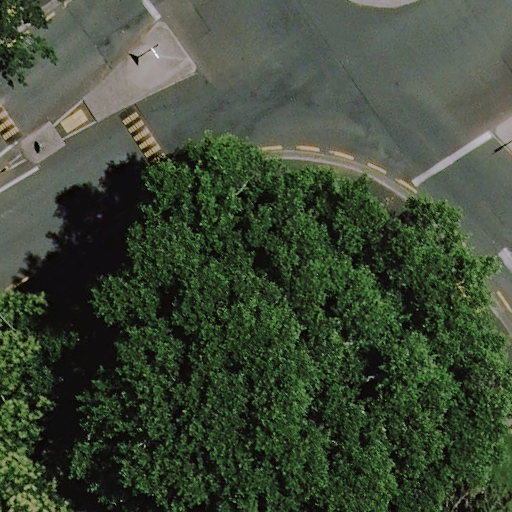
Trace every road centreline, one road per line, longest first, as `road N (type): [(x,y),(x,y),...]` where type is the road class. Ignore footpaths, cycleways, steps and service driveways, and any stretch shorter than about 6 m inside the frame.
road 1 (tertiary): [(249,2),(0,173)]
road 2 (secondary): [(477,42),(431,64),(380,71),(330,62),(285,39),(249,2)]
